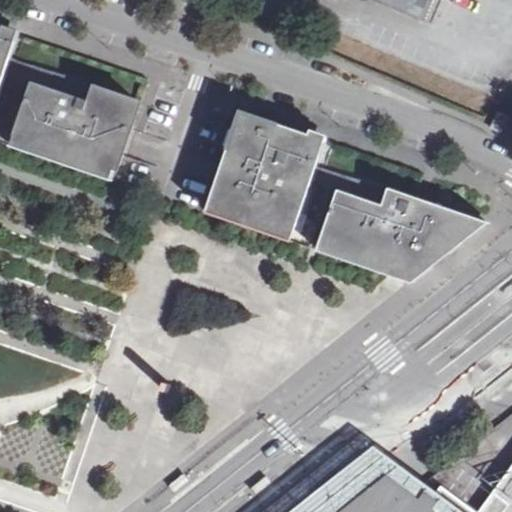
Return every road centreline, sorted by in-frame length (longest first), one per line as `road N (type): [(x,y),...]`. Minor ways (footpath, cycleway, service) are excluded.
road 1 (residential): [(61,0),(511,164)]
road 2 (unclassified): [(511,251),(188,511)]
